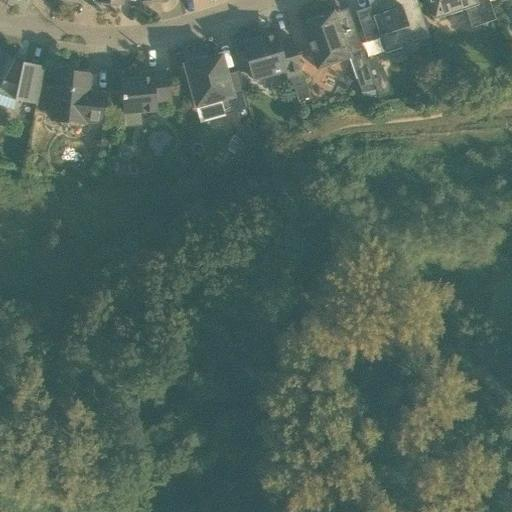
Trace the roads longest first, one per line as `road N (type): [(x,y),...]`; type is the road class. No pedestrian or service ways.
road 1 (track): [(511,106),(315,133),(93,296),(0,339)]
road 2 (residential): [(254,5),(152,36),(86,36),(22,27),(0,15)]
